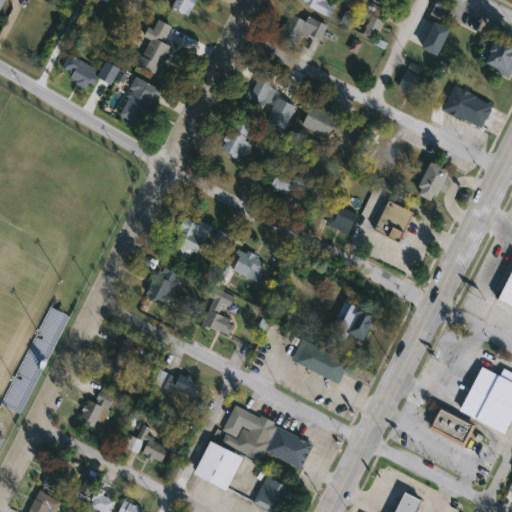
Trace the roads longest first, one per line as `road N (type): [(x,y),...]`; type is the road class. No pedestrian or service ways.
road 1 (tertiary): [(0,65),(166,167),(511,346)]
road 2 (residential): [(0,495),(246,0)]
road 3 (residential): [(98,300),(505,511)]
road 4 (primary): [(327,511),(503,169)]
road 5 (residential): [(503,169),(234,26)]
road 6 (residential): [(192,511),(37,424)]
road 7 (residential): [(168,511),(241,374)]
